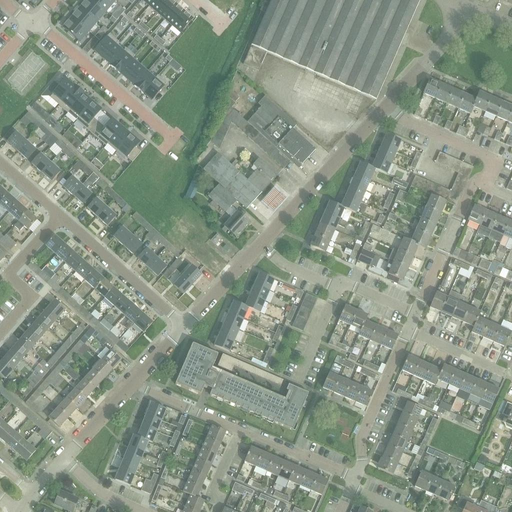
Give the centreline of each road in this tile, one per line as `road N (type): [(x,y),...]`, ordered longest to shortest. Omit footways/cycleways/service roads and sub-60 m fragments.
road 1 (residential): [(355,477),(132,384)]
road 2 (unclassified): [(260,242),(388,107)]
road 3 (residential): [(172,139),(35,21)]
road 4 (residential): [(181,328),(59,217)]
road 5 (residential): [(0,333),(30,297),(6,275),(59,217)]
road 6 (residential): [(413,314),(472,183),(484,188)]
road 7 (residential): [(406,331),(359,436),(355,477)]
road 8 (residential): [(484,188),(492,157),(388,107)]
road 9 (unclassified): [(388,107),(463,6)]
